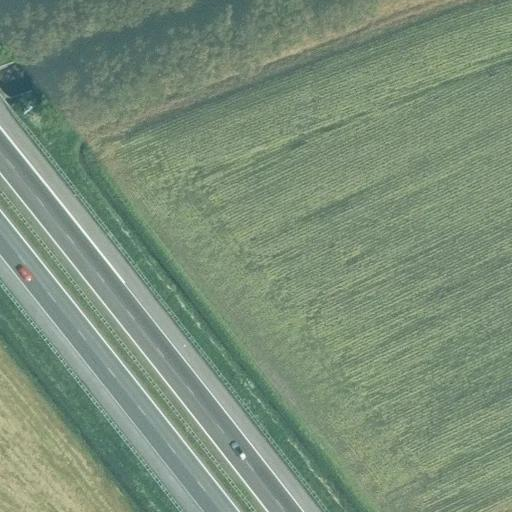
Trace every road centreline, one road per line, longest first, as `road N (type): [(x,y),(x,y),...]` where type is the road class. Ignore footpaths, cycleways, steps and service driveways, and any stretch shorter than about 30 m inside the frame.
road 1 (motorway): [(280,511),(0,153)]
road 2 (motorway): [(0,237),(214,511)]
road 3 (tertiary): [(0,89),(242,0)]
